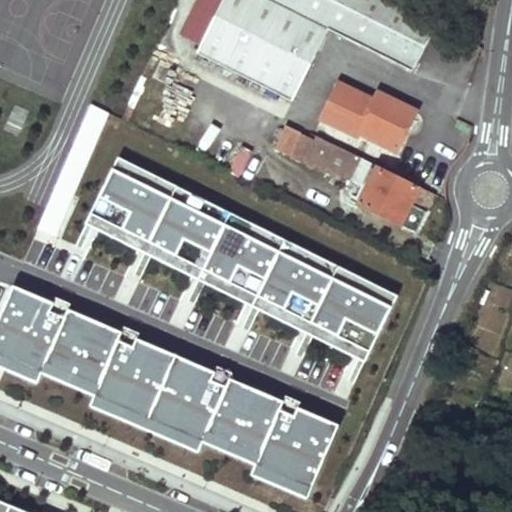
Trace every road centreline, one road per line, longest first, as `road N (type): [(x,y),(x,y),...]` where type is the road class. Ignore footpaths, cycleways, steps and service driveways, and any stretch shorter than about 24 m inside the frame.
road 1 (tertiary): [(489,190),(362,511)]
road 2 (tertiary): [(511,0),(489,190)]
road 3 (residential): [(165,511),(0,440)]
